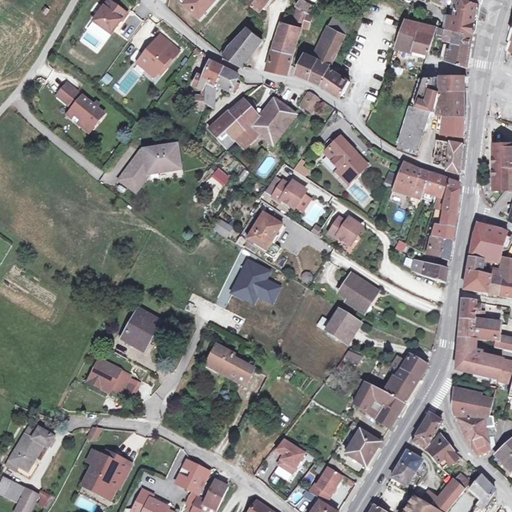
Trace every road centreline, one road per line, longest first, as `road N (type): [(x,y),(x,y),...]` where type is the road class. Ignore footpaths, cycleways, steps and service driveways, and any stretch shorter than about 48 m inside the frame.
road 1 (residential): [(148,0),(223,63),(322,92),(370,137),(471,181)]
road 2 (residential): [(65,418),(150,425),(284,511)]
road 3 (secondary): [(431,381),(445,347),(468,203)]
road 4 (secondary): [(471,181),(500,5)]
road 5 (secondary): [(354,511),(431,381)]
road 6 (unclassified): [(431,381),(460,439),(511,499)]
road 7 (residential): [(0,112),(77,0)]
